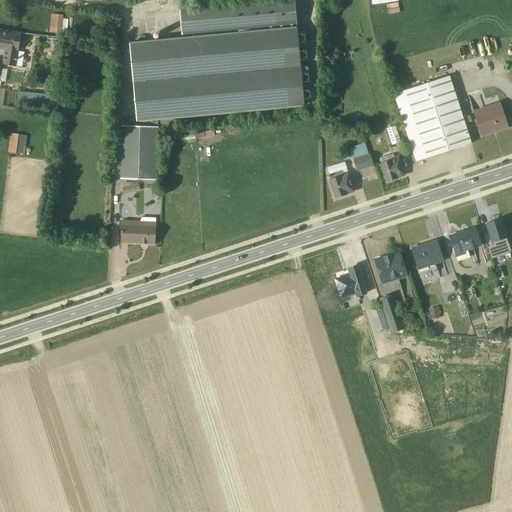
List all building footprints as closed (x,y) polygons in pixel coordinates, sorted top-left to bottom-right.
[(179,11),(181,35),(296,25),(294,2),(179,11)] [(62,16),(51,15),(49,33),(61,34),(61,32),(66,33),(67,20),(62,20),(62,16)] [(302,106),(296,29),(170,40),(169,36),(168,35),(165,35),(164,36),(165,40),(130,44),(137,128),(121,127),(120,179),(156,180),(157,128),(173,128),(172,117),(302,106)] [(1,65),(14,67),(20,34),(0,30),(0,50),(4,51),(1,65)] [(415,162),(471,144),(448,77),(393,95),(415,162)] [(17,103),(64,107),(64,97),(24,93),(24,91),(18,90),(17,103)] [(473,111),(481,137),(507,128),(499,103),(473,111)] [(394,126),(386,129),(392,145),(400,143),(394,126)] [(20,135),(10,133),(7,152),(24,155),(27,136),(20,135)] [(364,144),(349,149),(356,172),(373,166),(369,154),(368,154),(364,144)] [(384,174),(386,181),(403,176),(397,156),(393,157),(392,155),(379,159),(381,164),(379,165),(382,174),(384,174)] [(328,175),(330,179),(329,180),(329,181),(328,181),(331,190),(332,190),(335,199),(341,197),(341,196),(352,192),(346,172),(343,163),(339,164),(326,168),(328,175)] [(139,191),(139,182),(122,184),(123,192),(139,191)] [(121,221),(120,243),(154,245),(155,219),(141,218),(139,222),(121,221)] [(500,220),(486,225),(492,243),(493,243),(497,256),(509,253),(505,239),(506,239),(500,220)] [(480,247),(474,229),(449,237),(457,262),(469,258),(467,251),(480,247)] [(411,249),(418,271),(429,267),(429,268),(433,267),(433,266),(443,263),(436,241),(411,249)] [(382,285),(406,277),(398,253),(374,261),(382,285)] [(477,256),(480,264),(485,262),(482,254),(477,256)] [(365,295),(356,266),(348,269),(350,275),(335,280),(342,304),(358,299),(357,297),(365,295)] [(392,294),(379,299),(390,334),(395,333),(395,334),(404,334),(403,330),(404,329),(392,294)] [(388,331),(380,306),(368,310),(376,334),(388,331)] [(430,318),(439,317),(438,308),(429,309),(430,318)] [(446,320),(433,324),(435,329),(448,326),(446,320)]
